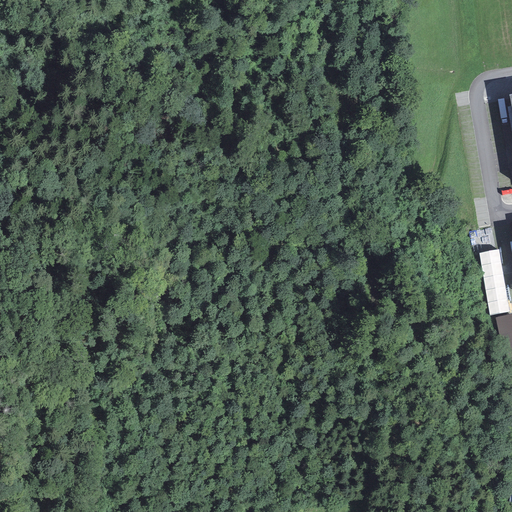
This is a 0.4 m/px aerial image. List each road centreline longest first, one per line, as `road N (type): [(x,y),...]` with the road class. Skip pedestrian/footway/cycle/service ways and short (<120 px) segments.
road 1 (track): [(319,9),(318,197),(333,247)]
road 2 (track): [(361,493),(378,475),(388,444),(394,371),(370,301)]
